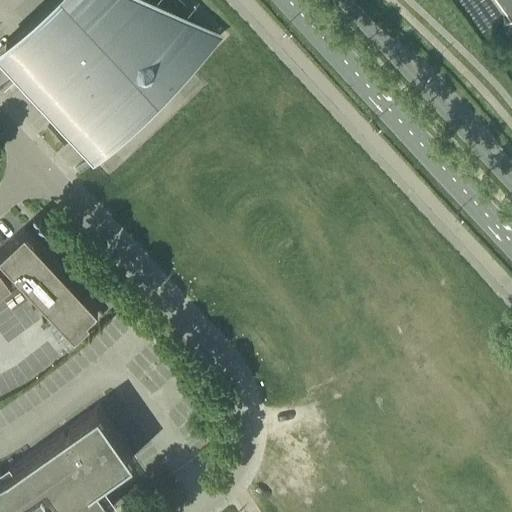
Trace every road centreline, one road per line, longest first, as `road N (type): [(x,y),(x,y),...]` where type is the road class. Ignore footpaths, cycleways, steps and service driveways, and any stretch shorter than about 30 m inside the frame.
road 1 (unclassified): [(200,511),(234,487),(248,442),(241,401),(220,358),(43,175)]
road 2 (tertiary): [(279,0),(511,251)]
road 3 (tertiary): [(511,194),(337,0)]
